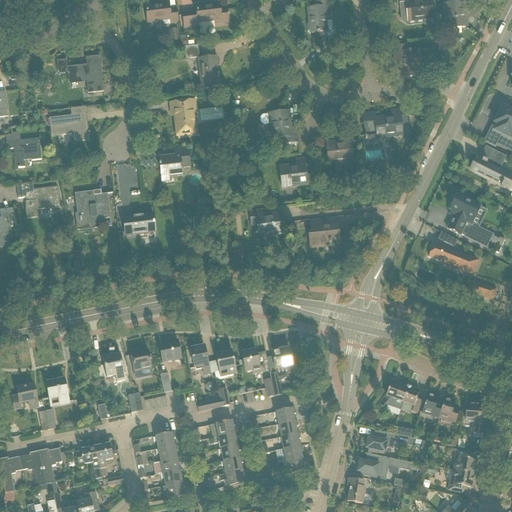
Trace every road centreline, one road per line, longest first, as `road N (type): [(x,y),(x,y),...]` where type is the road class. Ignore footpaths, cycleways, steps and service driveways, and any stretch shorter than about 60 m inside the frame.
road 1 (tertiary): [(0,334),(162,300),(281,302)]
road 2 (tertiary): [(382,262),(465,96)]
road 3 (residential): [(121,425),(300,402)]
road 4 (residential): [(247,0),(313,90),(334,99),(365,97)]
road 5 (residential): [(118,146),(132,77),(88,6)]
road 6 (unclassified): [(319,511),(351,382)]
